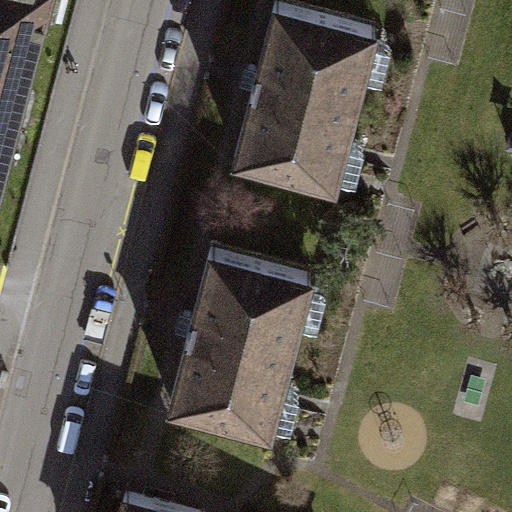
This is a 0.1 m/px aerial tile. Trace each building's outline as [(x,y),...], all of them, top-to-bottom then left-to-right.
[(48,0),(0,0),(0,110),(18,115),(48,0)] [(376,26),(277,0),(275,0),(255,77),(235,155),(335,181),(376,26)] [(0,184),(18,115),(0,110),(0,184)] [(191,323),(170,401),(271,427),(312,272),(211,246),(191,323)] [(206,511),(207,511),(127,490),(121,511),(206,511)]
